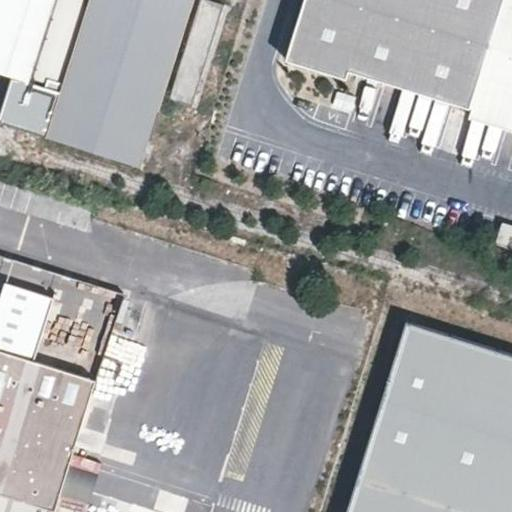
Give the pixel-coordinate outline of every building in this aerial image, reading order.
[(143,170),(198,0),(0,0),(0,75),(25,83),(27,74),(61,85),(44,139),(143,170)] [(229,5),(213,0),(201,0),(170,98),(195,105),(229,5)] [(511,0),(304,0),(286,58),(346,77),(350,67),(511,117),(511,0)] [(57,511),(122,309),(59,287),(56,295),(9,279),(0,306),(0,511),(57,511)] [(511,511),(511,355),(406,323),(347,511),(511,511)] [(88,488),(115,497),(124,473),(96,464),(88,488)]
